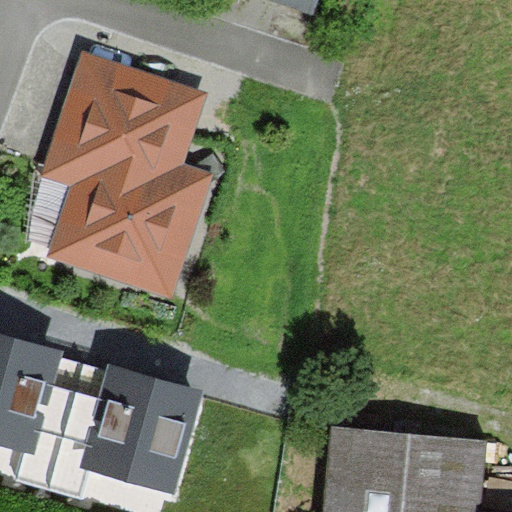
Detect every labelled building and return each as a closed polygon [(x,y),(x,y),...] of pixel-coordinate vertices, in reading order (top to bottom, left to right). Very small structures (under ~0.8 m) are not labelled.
[(277,0),(314,12),(317,0),(277,0)] [(209,89),(83,48),(42,172),(74,183),(49,260),(171,300),(214,171),(185,162),(209,89)] [(16,339),(0,334),(0,434),(36,444),(62,351),(16,339)] [(157,380),(115,369),(89,460),(174,484),(200,393),(157,380)] [(478,511),(485,445),(338,430),(329,511),(478,511)]
